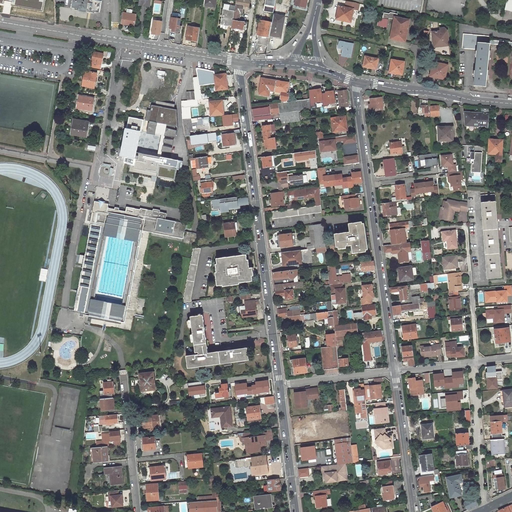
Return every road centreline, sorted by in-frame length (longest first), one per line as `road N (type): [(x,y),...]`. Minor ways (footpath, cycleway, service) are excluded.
road 1 (residential): [(238,62),(280,385)]
road 2 (residential): [(395,371),(355,81)]
road 3 (residential): [(355,81),(511,103)]
road 4 (residential): [(476,362),(484,510)]
road 5 (residential): [(414,511),(395,371)]
road 6 (residential): [(466,225),(476,362)]
road 7 (residential): [(137,511),(122,375)]
road 8 (unclassified): [(119,42),(100,156),(87,165)]
road 9 (residential): [(280,385),(297,511)]
road 10 (residential): [(119,42),(238,62)]
